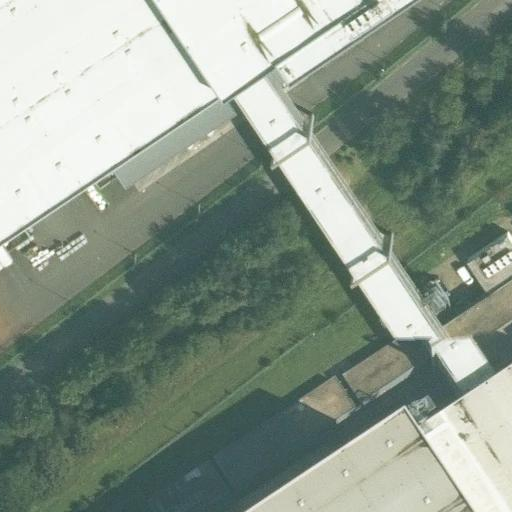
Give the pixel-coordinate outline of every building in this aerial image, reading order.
[(0,0),(0,226),(233,71),(264,50),(279,40),(293,59),(380,0),(0,0)] [(264,50),(233,71),(270,128),(298,169),(412,340),(444,318),(329,146),(300,104),(264,50)] [(511,237),(507,231),(467,258),(488,288),(511,272),(511,237)] [(511,272),(444,318),(462,346),(511,312),(511,272)] [(444,318),(412,340),(431,367),(462,346),(444,318)] [(412,340),(343,386),(361,413),(431,367),(412,340)] [(488,384),(462,346),(431,367),(471,427),(503,406),(488,384)] [(511,367),(488,384),(503,406),(511,399),(511,367)] [(335,386),(214,467),(235,498),(356,417),(335,386)] [(511,511),(511,399),(503,406),(471,427),(423,459),(409,468),(409,469),(438,511),(511,511)] [(406,434),(289,511),(343,511),(409,468),(423,459),(406,434)] [(409,468),(343,511),(438,511),(409,469),(409,468)] [(209,470),(149,511),(214,511),(230,502),(209,470)]
